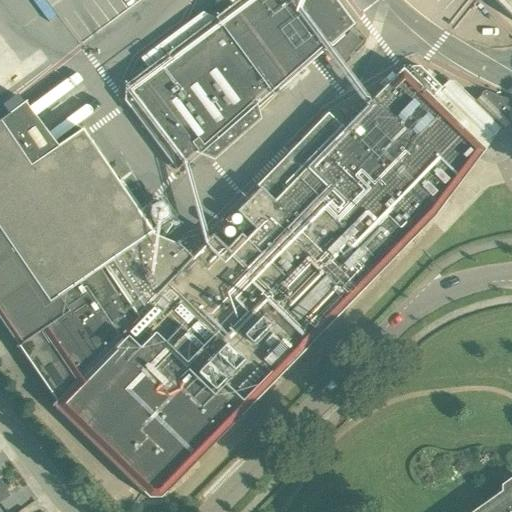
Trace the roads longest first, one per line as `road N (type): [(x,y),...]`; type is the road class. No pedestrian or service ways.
road 1 (tertiary): [(212,511),(412,311),(454,290),(511,278)]
road 2 (unclassified): [(0,415),(72,511)]
